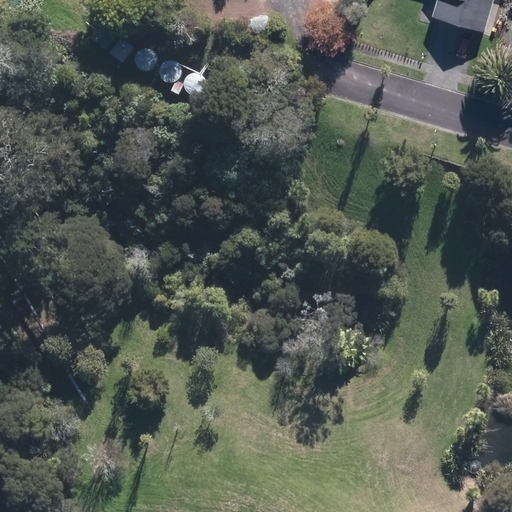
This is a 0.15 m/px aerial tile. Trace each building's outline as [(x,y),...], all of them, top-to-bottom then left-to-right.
[(35,0),(14,0),(24,10),(35,0)] [(484,28),(492,0),(436,0),(433,13),(484,28)] [(91,36),(106,49),(118,33),(102,21),(91,36)] [(109,52),(122,62),(135,46),(121,36),(109,52)] [(179,94),(184,83),(176,79),(171,90),(179,94)]
